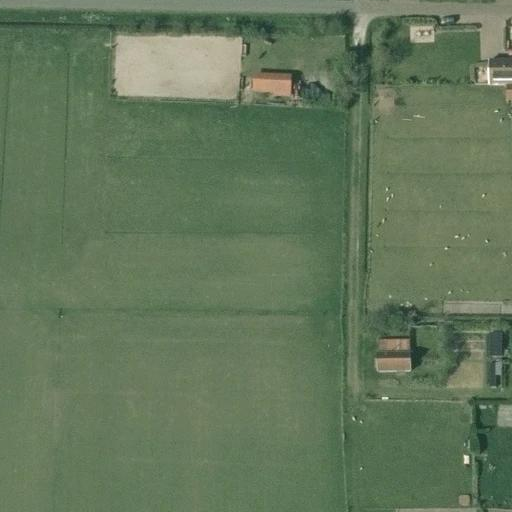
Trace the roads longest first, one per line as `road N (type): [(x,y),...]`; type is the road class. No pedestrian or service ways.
road 1 (unclassified): [(0,1),(511,9)]
road 2 (track): [(358,388),(360,8)]
